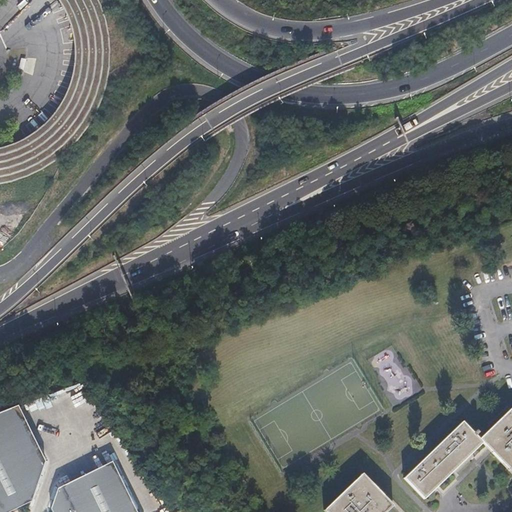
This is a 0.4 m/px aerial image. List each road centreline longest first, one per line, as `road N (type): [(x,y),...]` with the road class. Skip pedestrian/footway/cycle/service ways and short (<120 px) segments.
road 1 (trunk): [(482,0),(267,91),(209,124),(0,309)]
road 2 (motorway): [(47,311),(511,136)]
road 3 (motorway): [(161,0),(198,46),(255,86),(322,97),(424,80),(511,35)]
road 4 (trunk): [(234,216),(511,65)]
road 5 (motorway): [(234,216),(511,88)]
road 6 (motorway): [(446,0),(318,34),(264,27),(219,0)]
road 7 (trunk): [(47,311),(234,216)]
